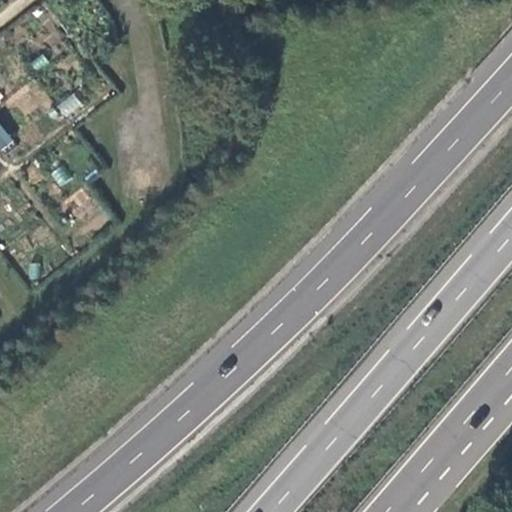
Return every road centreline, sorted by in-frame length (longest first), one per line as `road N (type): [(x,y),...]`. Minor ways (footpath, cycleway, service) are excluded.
road 1 (trunk): [(511,80),(338,268),(71,511)]
road 2 (trunk): [(511,236),(269,511)]
road 3 (trunk): [(387,511),(511,365)]
